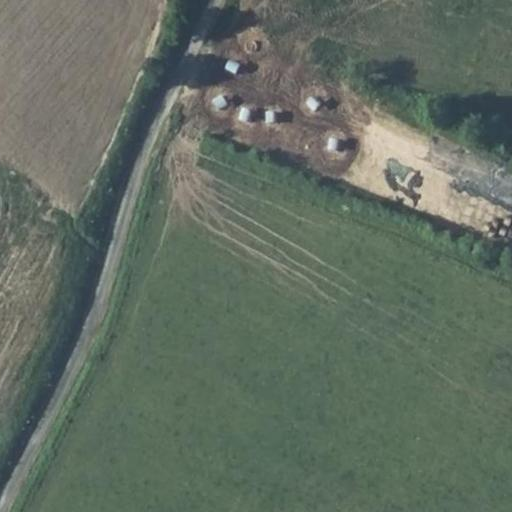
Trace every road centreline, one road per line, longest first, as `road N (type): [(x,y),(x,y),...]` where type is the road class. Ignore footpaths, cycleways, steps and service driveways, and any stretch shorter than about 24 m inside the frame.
road 1 (track): [(215,0),(151,135),(71,363),(0,508)]
road 2 (track): [(511,289),(151,135)]
